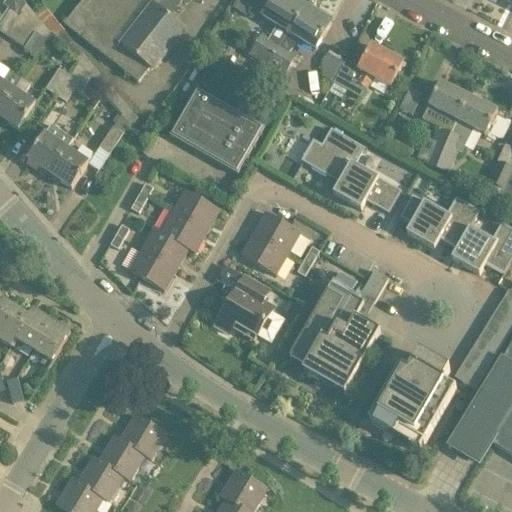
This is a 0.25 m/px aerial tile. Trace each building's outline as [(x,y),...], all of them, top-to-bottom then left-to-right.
[(84,0),(64,26),(139,85),(150,70),(151,71),(184,30),(169,18),(180,0),(84,0)] [(263,36),(246,65),(244,69),(260,79),(261,79),(305,8),(291,0),(273,0),(262,18),(278,27),(270,40),(263,36)] [(18,16),(17,16),(3,36),(24,50),(23,52),(35,59),(52,34),(25,6),(18,16)] [(332,25),(305,8),(261,79),(260,79),(260,81),(284,96),(292,82),(285,78),(298,58),(290,53),(298,40),(315,51),(332,25)] [(0,21),(0,33),(3,36),(17,16),(8,10),(0,21)] [(225,40),(215,34),(205,49),(222,61),(228,52),(225,40)] [(372,47),(359,70),(346,62),(333,85),(361,101),(367,91),(373,79),(391,89),(404,65),(372,47)] [(326,55),(320,66),(321,79),(331,85),(343,66),(342,65),(346,58),(331,49),(327,56),(326,55)] [(0,114),(21,81),(0,66),(0,114)] [(70,79),(57,99),(66,105),(78,86),(83,90),(90,80),(79,67),(70,79)] [(45,91),(57,99),(70,79),(59,71),(45,91)] [(37,107),(24,98),(31,87),(21,81),(0,114),(0,119),(20,133),(37,107)] [(342,101),(346,93),(333,85),(328,94),(342,101)] [(451,135),(468,99),(440,85),(422,122),(438,130),(433,142),(429,141),(420,162),(424,164),(423,166),(436,171),(451,135)] [(417,107),(422,96),(409,90),(404,100),(417,107)] [(237,177),(265,130),(197,91),(170,137),(237,177)] [(468,99),(451,135),(436,171),(449,176),(458,154),(461,156),(474,131),(486,137),(498,113),(468,99)] [(122,117),(99,149),(109,156),(130,126),(122,117)] [(44,137),(46,138),(29,163),(51,177),(67,152),(66,151),(73,142),(51,127),(44,137)] [(366,204),(388,217),(401,196),(354,168),(363,152),(335,135),(331,133),(322,147),(313,143),(301,164),(339,187),(333,196),(361,213),(366,204)] [(502,192),(511,171),(511,148),(505,146),(497,164),(499,165),(489,186),(502,192)] [(67,152),(51,177),(73,191),(89,167),(67,152)] [(511,171),(502,192),(501,195),(502,195),(498,203),(508,208),(511,200),(511,199),(511,171)] [(153,190),(145,186),(138,198),(147,202),(153,190)] [(172,215),(207,235),(220,214),(184,193),(172,215)] [(139,216),(147,202),(138,198),(131,211),(139,216)] [(440,243),(457,254),(468,233),(479,215),(455,201),(445,219),(413,200),(399,222),(411,229),(406,238),(433,254),(440,243)] [(159,236),(188,253),(194,257),(207,235),(172,215),(160,235),(159,236)] [(288,257),(301,235),(266,215),(253,236),(288,257)] [(130,232),(122,228),(116,237),(124,242),(130,232)] [(468,233),(457,254),(450,264),(478,281),(484,270),(503,281),(511,267),(511,234),(502,229),(492,247),(468,233)] [(188,253),(159,236),(160,235),(154,232),(142,254),(176,274),(188,253)] [(288,257),(253,236),(240,258),(275,279),(288,257)] [(118,252),(124,242),(116,237),(110,247),(118,252)] [(320,256),(312,251),(305,262),(313,267),(320,256)] [(176,274),(142,254),(130,274),(164,294),(176,274)] [(313,267),(305,262),(297,275),(305,280),(313,267)] [(360,303),(333,288),(295,353),(310,363),(304,372),(330,388),(334,382),(349,391),(382,335),(358,321),(366,307),(368,309),(371,304),(376,307),(391,282),(377,274),(360,303)] [(244,280),(215,329),(228,337),(235,326),(257,339),(257,338),(270,346),(284,322),(271,314),(273,311),(263,304),(269,294),(244,280)] [(0,326),(11,308),(4,304),(0,295),(0,326)] [(498,314),(511,322),(511,309),(504,305),(498,314)] [(11,349),(30,319),(11,308),(0,326),(0,343),(1,343),(11,349)] [(34,353),(52,323),(34,312),(30,319),(11,349),(19,354),(24,347),(34,353)] [(492,324),(511,336),(511,322),(498,314),(492,324)] [(52,323),(34,353),(45,360),(41,367),(49,372),(71,335),(52,323)] [(486,333),(506,346),(511,337),(511,336),(492,324),(486,333)] [(480,343),(500,356),(506,346),(486,333),(480,343)] [(474,353),(494,365),(500,356),(480,343),(474,353)] [(511,347),(502,364),(447,454),(463,463),(478,472),(493,449),(511,459),(511,347)] [(468,362),(488,375),(494,365),(474,353),(468,362)] [(368,424),(395,440),(400,432),(423,446),(422,448),(424,448),(456,392),(445,385),(451,375),(419,357),(412,368),(414,369),(410,376),(400,370),(368,424)] [(462,372),(482,385),(488,375),(468,362),(462,372)] [(455,381),(476,394),(482,385),(462,372),(455,381)] [(13,406),(24,403),(18,381),(7,383),(13,406)] [(121,443),(147,459),(152,463),(168,437),(136,418),(121,443)] [(147,459),(121,443),(115,440),(100,464),(100,465),(126,480),(125,481),(131,485),(147,459)] [(126,480),(100,465),(100,464),(94,460),(79,485),(79,486),(105,502),(105,503),(110,506),(125,481),(126,480)] [(239,511),(254,511),(266,494),(235,475),(220,500),(226,504),(239,511)] [(105,502),(79,486),(79,485),(73,481),(57,507),(64,511),(98,511),(105,503),(105,502)]
